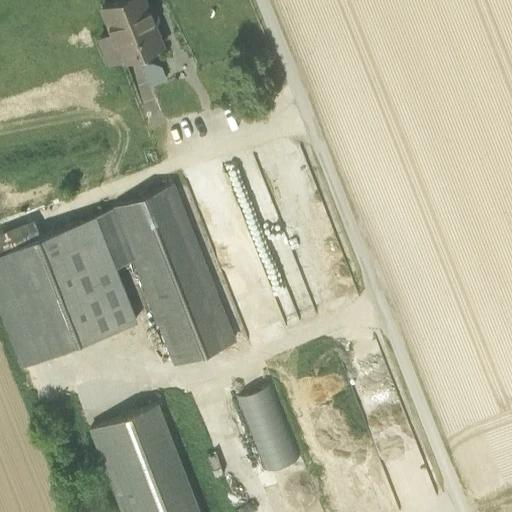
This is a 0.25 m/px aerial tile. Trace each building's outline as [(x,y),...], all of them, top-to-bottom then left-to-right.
[(160,44),(151,20),(146,7),(143,0),(116,0),(102,6),(112,31),(100,36),(110,61),(122,56),(123,59),(160,44)] [(151,5),(146,7),(151,20),(157,18),(151,5)] [(294,144),(252,160),(314,321),(356,305),(294,144)] [(235,165),(189,183),(248,334),(293,317),(235,165)] [(172,183),(33,237),(0,250),(0,309),(21,364),(135,320),(114,266),(134,258),(174,362),(234,339),(172,183)] [(0,220),(0,232),(27,222),(23,211),(0,220)] [(0,232),(0,250),(33,237),(27,222),(0,232)] [(364,327),(324,343),(387,504),(428,488),(364,327)] [(263,471),(299,457),(270,381),(234,395),(263,471)] [(122,511),(198,511),(156,401),(90,427),(122,511)]
